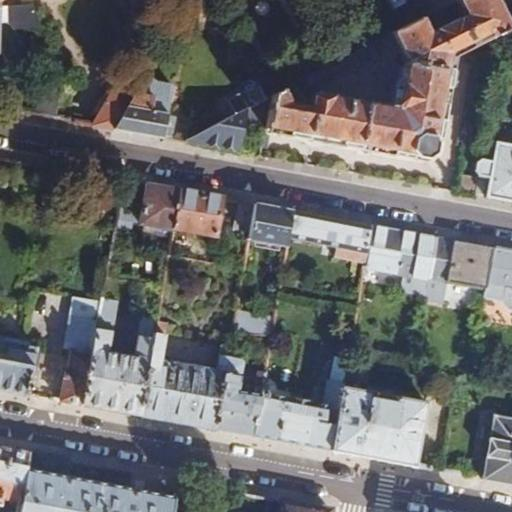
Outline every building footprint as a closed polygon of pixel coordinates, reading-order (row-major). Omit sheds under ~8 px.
[(272,96),(266,129),(427,158),(434,152),(453,52),(490,34),(491,38),(511,26),(511,23),(500,0),(457,0),(465,14),(433,31),(425,16),(414,22),(404,27),(389,34),(406,65),(401,86),(399,90),(396,108),(317,93),(312,97),(311,107),(291,103),(283,90),(272,96)] [(389,0),(394,8),(404,3),(401,0),(389,0)] [(440,0),(427,0),(434,11),(444,6),(440,0)] [(404,3),(394,8),(404,27),(414,22),(404,3)] [(32,5),(22,5),(0,6),(0,19),(9,20),(9,23),(14,27),(42,27),(32,5)] [(173,46),(165,41),(155,58),(163,62),(173,46)] [(370,44),(333,64),(328,67),(334,79),(377,57),(370,44)] [(265,99),(255,78),(244,85),(247,91),(230,100),(237,114),(248,108),(265,99)] [(37,115),(55,118),(61,92),(42,89),(37,115)] [(96,119),(95,125),(114,129),(132,97),(119,89),(116,94),(112,92),(96,119)] [(132,97),(114,129),(164,138),(171,99),(135,92),(132,97)] [(188,139),(186,142),(239,151),(248,108),(237,114),(188,139)] [(490,177),(487,196),(511,200),(511,143),(496,141),(493,160),(481,158),(476,163),(475,169),(479,175),(481,176),(490,177)] [(481,176),(478,194),(487,196),(490,177),(481,176)] [(181,189),(147,183),(140,223),(174,229),(174,227),(181,189)] [(222,197),(181,189),(174,227),(215,235),(222,197)] [(294,211),(254,203),(249,238),(288,245),(289,237),(294,211)] [(372,225),(294,211),(289,237),(335,245),(333,255),(366,261),(372,225)] [(436,236),(372,225),(366,261),(365,266),(419,276),(416,291),(427,293),(430,278),(436,236)] [(495,247),(436,236),(430,278),(487,289),(495,247)] [(511,250),(495,247),(487,289),(486,298),(505,301),(511,310),(511,250)] [(63,400),(83,404),(103,298),(74,297),(65,346),(72,348),(63,400)] [(83,404),(142,414),(158,321),(143,318),(136,357),(109,351),(119,301),(103,298),(83,404)] [(272,337),(275,318),(236,312),(233,331),(272,337)] [(158,321),(142,414),(216,428),(228,358),(230,347),(221,345),(217,371),(163,360),(169,322),(158,321)] [(0,389),(20,392),(26,349),(0,343),(0,389)] [(228,358),(216,428),(255,436),(263,389),(266,373),(259,372),(256,387),(239,383),(243,361),(228,358)] [(263,389),(255,436),(333,450),(344,386),(345,383),(329,380),(325,406),(269,395),(270,390),(263,389)] [(344,386),(333,450),(416,465),(428,402),(344,386)] [(474,478),(511,485),(511,481),(511,421),(485,417),(482,438),(479,438),(476,456),(478,457),(474,478)] [(0,511),(0,507),(3,508),(4,501),(21,504),(27,470),(30,453),(0,447),(0,511)] [(172,511),(175,498),(163,495),(159,511),(143,511),(147,493),(27,470),(21,504),(19,511),(172,511)] [(159,511),(163,495),(147,493),(143,511),(159,511)] [(331,511),(332,509),(270,498),(266,511),(331,511)]
